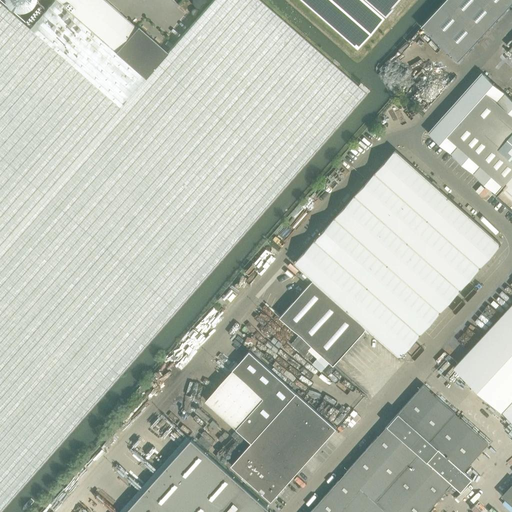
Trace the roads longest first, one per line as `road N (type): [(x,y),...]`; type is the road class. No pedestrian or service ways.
road 1 (unclassified): [(58,511),(162,395),(167,377),(384,142),(406,139)]
road 2 (unclassified): [(511,259),(284,511)]
road 3 (unclassified): [(406,139),(511,28)]
road 4 (unclassified): [(511,230),(406,139)]
